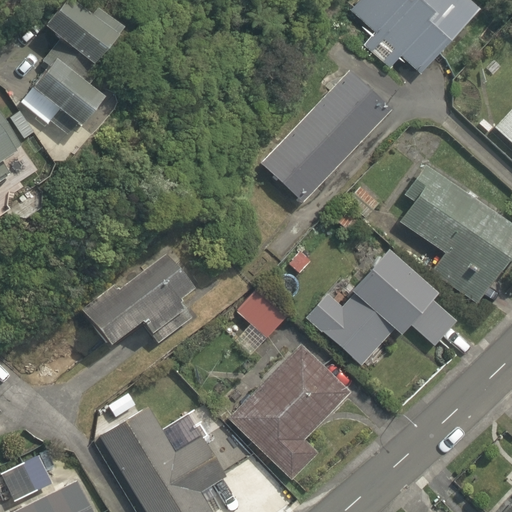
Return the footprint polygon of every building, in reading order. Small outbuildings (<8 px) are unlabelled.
[(487,13),(472,0),(360,0),(344,19),(367,37),(357,50),(392,79),(399,70),(423,90),(487,13)] [(136,56),(69,3),(46,32),(113,85),(136,56)] [(341,61),(271,143),(289,159),(268,182),(309,216),(399,109),(341,61)] [(135,119),(69,67),(40,105),(106,157),(135,119)] [(511,104),(483,134),(511,160),(511,104)] [(0,239),(29,218),(10,193),(44,168),(0,109),(0,239)] [(479,308),(511,272),(511,228),(416,157),(394,187),(421,208),(405,230),(452,261),(441,273),(479,308)] [(168,250),(88,318),(118,353),(150,325),(163,339),(195,312),(177,291),(191,278),(168,250)] [(441,353),(462,328),(444,310),(451,302),(393,253),(373,276),(358,263),(341,283),(351,292),(345,299),(334,290),(309,320),(375,376),(406,339),(416,347),(423,338),(441,353)] [(293,320),(259,289),(235,315),(250,328),(236,344),(253,360),(272,339),(274,341),(293,320)] [(359,396),(303,344),(234,421),(296,477),(322,449),(315,444),(359,396)] [(144,404),(96,432),(142,511),(207,511),(193,487),(222,470),(202,436),(173,453),(144,404)] [(30,448),(0,464),(0,489),(12,511),(52,488),(30,448)] [(98,511),(85,484),(27,511),(98,511)] [(511,511),(511,489),(491,511),(511,511)]
